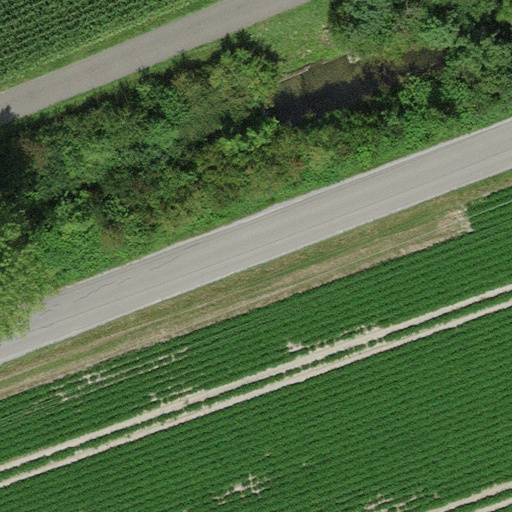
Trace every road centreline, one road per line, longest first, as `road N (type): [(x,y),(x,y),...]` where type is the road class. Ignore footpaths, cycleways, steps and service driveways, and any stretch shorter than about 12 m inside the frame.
road 1 (unclassified): [(511,145),(0,340)]
road 2 (track): [(0,110),(278,0)]
